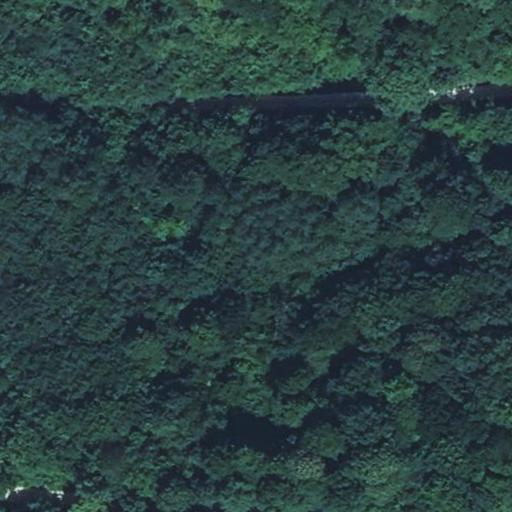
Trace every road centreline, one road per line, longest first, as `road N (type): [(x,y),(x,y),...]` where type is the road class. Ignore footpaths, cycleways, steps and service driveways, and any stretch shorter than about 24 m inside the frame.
road 1 (track): [(0,95),(94,108),(511,90)]
road 2 (track): [(318,511),(74,499)]
